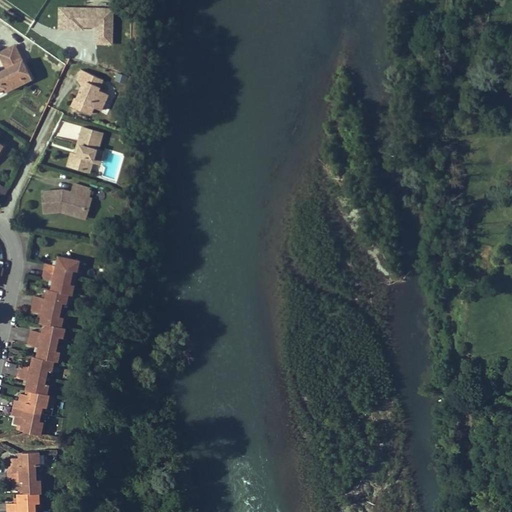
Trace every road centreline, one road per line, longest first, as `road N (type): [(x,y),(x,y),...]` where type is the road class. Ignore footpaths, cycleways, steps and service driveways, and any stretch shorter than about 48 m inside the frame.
road 1 (residential): [(1,220),(16,244),(0,337)]
road 2 (residential): [(1,220),(55,111)]
